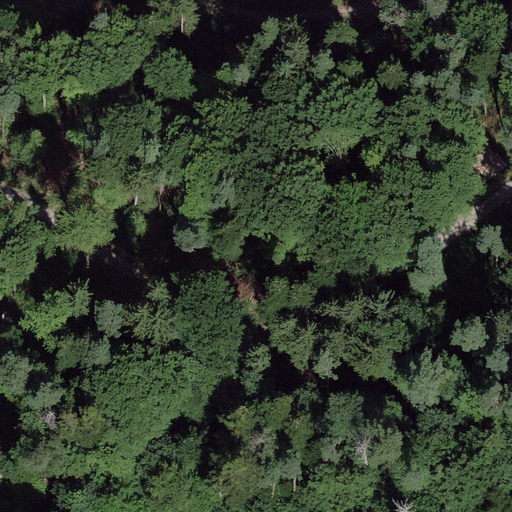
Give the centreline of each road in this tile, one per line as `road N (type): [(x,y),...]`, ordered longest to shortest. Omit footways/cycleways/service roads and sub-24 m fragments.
road 1 (track): [(0,471),(71,478),(169,439),(268,351),(511,190)]
road 2 (track): [(268,351),(0,184)]
